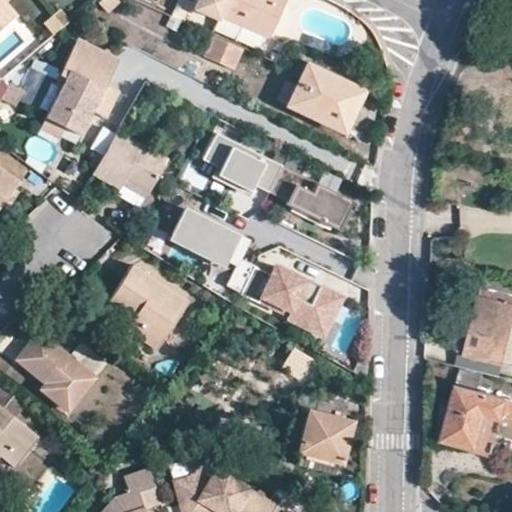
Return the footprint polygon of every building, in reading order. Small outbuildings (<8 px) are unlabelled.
[(117,5),(113,0),(102,0),(96,5),(105,15),(117,5)] [(198,0),(194,9),(263,40),(280,0),(278,0),(198,0)] [(0,28),(13,18),(0,1),(0,28)] [(75,136),(88,111),(102,85),(115,61),(76,42),(58,77),(63,80),(44,119),(62,129),(75,136)] [(229,73),(237,54),(208,42),(199,60),(229,73)] [(284,105),(284,108),(341,134),(360,92),(304,66),(293,87),(283,82),(273,101),(284,105)] [(63,80),(58,77),(53,85),(59,88),(63,80)] [(511,82),(506,81),(493,137),(511,141),(511,82)] [(88,111),(102,119),(116,92),(102,85),(88,111)] [(62,129),(44,119),(39,128),(58,137),(62,129)] [(279,168),(212,134),(198,163),(216,172),(212,179),(246,196),(250,189),(265,196),(278,169),(279,168)] [(163,163),(112,135),(89,177),(115,191),(121,182),(145,195),(163,163)] [(349,204),(314,186),(314,185),(279,168),(278,169),(265,196),(283,205),(281,208),(337,235),(347,216),(343,214),(349,204)] [(0,205),(16,184),(0,171),(0,205)] [(145,195),(121,182),(115,191),(111,198),(137,212),(145,195)] [(225,260),(177,235),(190,209),(185,206),(168,238),(222,266),(225,260)] [(177,235),(225,260),(230,262),(226,269),(231,271),(221,291),(236,299),(238,294),(253,267),(253,266),(240,259),(250,240),(190,209),(177,235)] [(301,286),(295,283),(297,279),(274,267),(269,276),(253,267),(238,294),(255,303),(256,301),(280,314),(282,310),(288,313),(289,311),(324,329),(340,300),(304,281),(301,286)] [(127,268),(104,304),(129,320),(160,339),(181,303),(127,268)] [(301,286),(304,281),(298,278),(297,279),(295,283),(301,286)] [(455,351),(499,362),(500,358),(511,361),(511,299),(489,294),(486,300),(476,297),(469,328),(461,327),(455,351)] [(129,320),(122,331),(152,350),(160,339),(129,320)] [(102,365),(78,344),(66,358),(34,332),(13,359),(41,383),(36,389),(65,412),(102,365)] [(309,359),(291,348),(279,368),(297,378),(309,359)] [(480,370),(458,365),(456,375),(477,381),(480,370)] [(477,381),(456,375),(440,436),(488,450),(498,416),(511,420),(511,400),(475,390),(477,381)] [(0,460),(10,469),(35,439),(0,410),(0,460)] [(293,453),(337,464),(347,422),(302,411),(293,453)] [(265,511),(270,505),(194,461),(184,475),(167,481),(177,507),(192,503),(194,511),(212,511),(214,511),(213,503),(220,502),(222,511),(265,511)] [(134,511),(133,508),(139,507),(155,501),(142,464),(115,474),(121,490),(106,495),(93,511),(134,511)] [(222,511),(220,502),(213,503),(214,511),(222,511)] [(177,507),(177,511),(194,511),(192,503),(177,507)]
